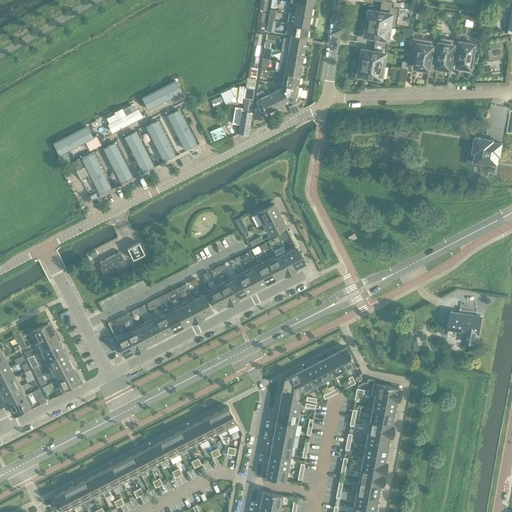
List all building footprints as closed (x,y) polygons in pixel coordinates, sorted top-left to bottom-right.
[(261,0),(260,0),(259,9),(266,11),(267,1),(261,0)] [(271,4),(270,6),(270,7),(271,8),(275,8),(275,7),(276,7),(276,5),(276,4),(279,4),(279,3),(280,2),(280,1),(279,0),(278,0),(271,0),(271,3),(271,4)] [(310,16),(312,5),(290,1),(290,2),(296,3),(295,13),(310,16)] [(399,8),(381,4),(379,11),(370,10),(369,16),(366,15),(365,22),(396,27),(399,8)] [(308,27),(310,16),(295,13),(289,12),(287,23),(308,27)] [(264,22),(257,21),(255,30),(260,31),(262,32),(264,22)] [(374,44),(387,46),(390,27),(396,28),(396,27),(365,22),(364,29),(366,29),(365,35),(375,37),(374,44)] [(306,38),(308,27),(287,23),(285,34),(306,38)] [(260,31),(255,30),(253,46),(260,47),(262,34),(260,34),(260,31)] [(303,54),(306,38),(285,34),(291,35),(290,39),(284,38),(282,50),(303,54)] [(431,55),(433,41),(434,40),(412,36),(409,56),(417,57),(415,67),(421,68),(420,70),(427,71),(427,69),(429,69),(431,55)] [(452,54),(454,41),(455,39),(441,37),(440,43),(433,41),(431,55),(438,56),(436,66),(442,67),(441,69),(448,70),(448,68),(450,68),(452,54)] [(454,41),(452,54),(459,55),(457,65),(463,66),(462,69),(469,70),(469,67),(471,68),(475,44),(454,41)] [(359,62),(384,66),(387,46),(374,44),(373,51),(363,49),(362,55),(360,55),(359,62)] [(260,47),(253,46),(251,55),(258,56),(260,47)] [(301,65),(303,54),(282,50),(280,61),(301,65)] [(258,56),(251,55),(250,64),(257,65),(258,56)] [(300,76),(301,65),(280,61),(278,72),(300,76)] [(384,66),(359,62),(358,69),(360,69),(359,75),(374,77),(373,79),(380,80),(380,78),(382,79),(384,66)] [(257,67),(249,65),(247,79),(254,80),(257,67)] [(298,87),(300,76),(278,72),(276,83),(282,84),(298,87)] [(245,87),(253,88),(254,80),(247,79),(245,87)] [(142,98),(148,109),(182,92),(176,80),(142,98)] [(280,88),(287,103),(294,99),(296,96),(298,87),(282,84),(281,88),(280,88)] [(243,99),(251,100),(253,88),(245,87),(243,99)] [(280,88),(269,94),(276,108),(287,103),(280,88)] [(276,108),(269,94),(259,98),(260,100),(256,102),(261,112),(264,110),(266,113),(276,108)] [(243,99),(242,109),(250,110),(251,102),(251,100),(243,99)] [(242,109),(240,118),(248,120),(250,110),(242,109)] [(185,149),(196,143),(179,110),(168,116),(185,149)] [(113,122),(105,126),(108,133),(136,119),(133,112),(120,118),(117,112),(110,116),(113,122)] [(241,119),(238,133),(239,133),(247,135),(248,131),(250,121),(248,120),(241,119)] [(163,160),(174,154),(157,121),(146,127),(163,160)] [(53,143),(59,155),(93,137),(87,125),(53,143)] [(362,140),(364,130),(349,128),(347,137),(362,140)] [(136,132),(125,138),(142,171),(153,165),(136,132)] [(478,137),(474,161),(490,164),(490,161),(497,162),(498,156),(499,156),(501,143),(487,141),(487,139),(478,137)] [(115,143),(103,149),(121,182),(132,176),(115,143)] [(110,187),(93,154),(82,160),(99,193),(110,187)] [(261,224),(279,215),(274,204),(258,212),(256,213),(261,224)] [(285,226),(279,215),(261,224),(262,225),(264,224),(269,234),(285,226)] [(354,233),(347,237),(350,241),(357,238),(354,233)] [(133,259),(144,254),(139,243),(127,248),(133,259)] [(285,250),(295,269),(295,268),(304,263),(296,247),(296,248),(286,252),(285,250)] [(275,255),(285,274),(295,269),(285,250),(275,255)] [(104,274),(125,263),(120,252),(100,262),(102,267),(100,268),(104,274)] [(285,274),(275,255),(266,260),(275,278),(284,274),(285,275),(285,274)] [(266,260),(256,265),(265,283),(275,278),(266,260)] [(246,270),(256,288),(265,283),(256,265),(246,270)] [(237,275),(246,293),(256,288),(246,270),(237,275)] [(227,280),(237,299),(237,298),(246,293),(237,275),(236,275),(238,277),(229,282),(228,280),(227,280)] [(218,285),(227,304),(237,299),(227,280),(218,285)] [(227,304),(218,285),(208,290),(209,292),(217,308),(226,303),(227,304)] [(192,298),(202,317),(203,317),(202,316),(212,311),(204,295),(194,300),(193,298),(192,298)] [(183,303),(193,322),(202,317),(192,298),(183,303)] [(173,308),(182,326),(192,321),(192,322),(193,322),(183,303),(173,308)] [(165,315),(173,331),(182,326),(173,308),(174,310),(165,315)] [(451,312),(448,330),(463,332),(462,342),(477,344),(481,317),(451,312)] [(154,318),(163,336),(173,331),(165,315),(156,320),(154,317),(154,318)] [(144,323),(154,341),(163,336),(154,318),(144,323)] [(37,341),(53,332),(48,323),(32,331),(37,340),(37,341)] [(154,341),(144,323),(135,328),(145,347),(145,346),(144,345),(154,341)] [(125,332),(135,352),(145,347),(135,328),(134,328),(135,330),(127,334),(126,332),(125,332)] [(58,342),(53,332),(37,341),(37,340),(35,341),(40,352),(43,351),(42,350),(58,342)] [(135,352),(125,332),(116,337),(115,338),(116,340),(124,356),(134,351),(135,352)] [(47,360),(63,352),(58,342),(42,350),(43,351),(47,359),(47,360)] [(346,347),(335,352),(345,371),(355,366),(351,357),(350,354),(349,354),(346,347)] [(47,360),(47,359),(45,360),(50,371),(52,370),(68,361),(63,352),(47,360)] [(335,352),(325,358),(335,377),(345,371),(335,352)] [(0,371),(9,367),(4,358),(0,359),(0,371)] [(325,358),(315,363),(325,382),(335,377),(325,358)] [(52,370),(57,379),(73,371),(68,361),(52,370)] [(315,363),(305,368),(313,385),(323,380),(324,382),(325,382),(315,363)] [(0,384),(14,377),(9,367),(0,371),(0,384)] [(305,368),(294,373),(303,390),(313,385),(305,368)] [(78,381),(73,371),(57,379),(55,380),(60,390),(63,389),(64,390),(69,387),(69,386),(78,381)] [(301,388),(302,388),(303,390),(294,373),(284,379),(283,387),(297,390),(297,389),(301,388)] [(16,376),(14,377),(0,384),(0,389),(3,395),(15,388),(21,386),(16,376)] [(395,400),(398,388),(389,386),(389,385),(386,385),(373,383),(371,395),(395,400)] [(21,386),(15,388),(3,395),(8,404),(24,396),(24,397),(26,396),(21,386)] [(283,387),(282,388),(280,398),(299,402),(299,401),(295,400),(297,390),(283,387)] [(372,408),(393,412),(395,400),(371,395),(370,396),(374,396),(372,408)] [(8,404),(13,414),(22,410),(23,411),(28,408),(28,407),(29,406),(24,397),(24,396),(8,404)] [(278,409),(299,413),(297,412),(299,402),(280,398),(278,409)] [(227,429),(237,424),(228,407),(218,412),(227,429)] [(366,420),(391,425),(393,412),(372,408),(370,420),(366,420)] [(276,420),(297,424),(299,413),(278,409),(276,420)] [(217,434),(227,429),(218,412),(209,417),(217,434)] [(208,439),(217,434),(209,417),(199,422),(208,439)] [(297,424),(276,420),(274,432),(293,435),(295,424),(297,425),(297,424)] [(391,425),(366,420),(364,432),(388,437),(391,425)] [(198,444),(208,439),(199,422),(189,427),(198,444)] [(189,449),(198,444),(189,427),(180,431),(189,449)] [(179,454),(189,449),(180,431),(170,436),(179,454)] [(272,443),(291,447),(293,435),(274,432),(272,443)] [(365,445),(386,449),(388,437),(364,432),(367,433),(365,445)] [(169,458),(179,454),(170,436),(161,441),(169,458)] [(161,441),(151,446),(160,463),(169,458),(161,441)] [(270,454),(291,458),(289,457),(291,447),(272,443),(270,454)] [(363,457),(384,461),(386,449),(365,445),(363,457)] [(151,446),(141,451),(150,468),(160,463),(151,446)] [(132,456),(140,473),(150,468),(141,451),(132,456)] [(268,465),(289,469),(291,458),(270,454),(268,465)] [(132,456),(122,461),(131,478),(140,473),(132,456)] [(361,469),(381,473),(384,461),(363,457),(361,469)] [(121,483),(131,478),(122,461),(112,466),(121,483)] [(289,470),(289,469),(268,465),(265,477),(273,478),(273,479),(276,480),(276,479),(284,481),(286,469),(289,470)] [(111,488),(121,483),(112,466),(103,471),(111,488)] [(358,481),(379,485),(381,473),(361,469),(358,481)] [(102,493),(111,488),(103,471),(93,476),(102,493)] [(92,498),(102,493),(93,476),(83,481),(92,498)] [(83,503),(92,498),(83,481),(74,486),(83,503)] [(379,485),(358,481),(356,493),(377,497),(379,485)] [(73,508),(83,503),(74,486),(64,491),(73,508)] [(62,511),(65,511),(73,508),(64,491),(54,496),(62,511)] [(279,507),(281,496),(281,495),(274,493),(271,492),(270,493),(263,491),(260,503),(279,507)] [(354,505),(374,509),(377,497),(356,493),(354,505)] [(258,511),(278,511),(279,507),(260,503),(258,511)]
